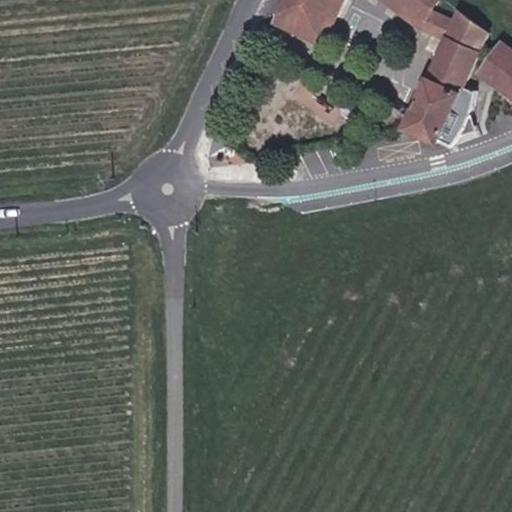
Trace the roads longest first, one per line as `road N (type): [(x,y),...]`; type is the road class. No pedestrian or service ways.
road 1 (unclassified): [(169,189),(298,192),(511,141)]
road 2 (unclassified): [(169,189),(182,511)]
road 3 (tertiary): [(251,0),(169,189)]
road 4 (tertiary): [(169,189),(0,212)]
